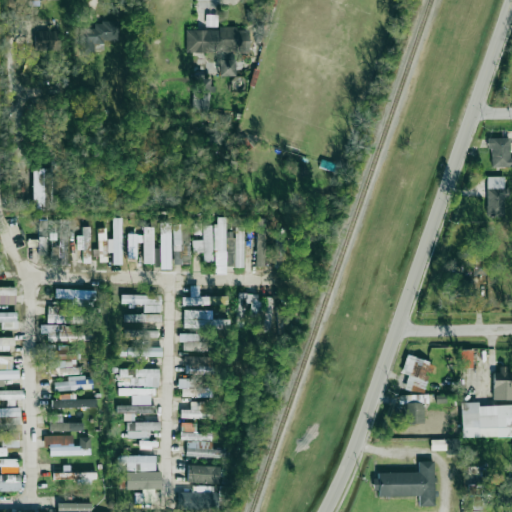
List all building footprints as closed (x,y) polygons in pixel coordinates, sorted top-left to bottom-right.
[(117,40),(117,22),(93,22),(93,28),(79,28),(79,54),(94,54),(94,44),(103,44),(103,40),(117,40)] [(185,52),(249,53),(250,29),(186,28),(185,52)] [(34,31),(33,49),(58,50),(59,31),(34,31)] [(233,76),(233,59),(217,59),(218,76),(233,76)] [(212,79),(196,77),(194,96),(193,96),(192,108),(208,109),(212,79)] [(491,148),(491,167),(510,167),(510,137),(487,138),(487,148),(491,148)] [(50,169),(31,169),(32,211),(50,210),(50,169)] [(504,177),(486,176),(486,216),(505,216),(506,188),(504,188),(504,177)] [(225,274),(226,217),(215,217),(213,273),(225,274)] [(122,264),(122,218),(113,218),(112,239),(108,239),(107,252),(112,252),(112,264),(122,264)] [(264,265),(266,218),(257,218),(255,265),(264,265)] [(38,254),(47,254),(46,219),(37,219),(38,254)] [(169,222),(161,222),(162,268),(169,267),(169,222)] [(193,234),(201,234),(202,222),(193,222),(193,234)] [(174,224),(173,262),(188,262),(188,225),(174,224)] [(202,226),(203,240),(192,240),(193,252),(204,251),(204,261),(213,261),(212,225),(202,226)] [(77,250),(82,250),(83,263),(91,263),(90,226),(82,227),(82,235),(76,235),(77,250)] [(99,261),(105,261),(105,253),(107,253),(106,227),(98,228),(99,261)] [(153,227),(143,227),(143,263),(153,263),(153,227)] [(227,237),(226,266),(243,267),(244,229),(235,229),(235,237),(227,237)] [(283,257),(284,235),(277,235),(276,257),(283,257)] [(153,266),(161,266),(161,248),(154,248),(153,266)] [(449,279),(450,294),(471,294),(471,278),(449,279)] [(182,305),(225,304),(225,297),(199,297),(198,285),(189,285),(190,297),(182,297),(182,305)] [(15,286),(0,286),(0,303),(16,304),(15,286)] [(71,305),(94,306),(95,291),(55,289),(55,298),(71,299),(71,305)] [(260,294),(238,293),(237,326),(246,327),(246,315),(260,316),(260,294)] [(160,295),(120,294),(120,305),(143,305),(143,312),(160,312),(160,295)] [(264,331),(272,331),(273,297),(264,297),(264,331)] [(46,322),(86,323),(87,314),(63,314),(63,307),(47,306),(46,322)] [(183,327),(219,328),(220,320),(212,320),(212,310),(183,310),(183,327)] [(17,312),(0,312),(0,322),(1,323),(1,328),(16,329),(17,312)] [(123,314),(123,322),(161,321),(160,314),(123,314)] [(71,332),(71,325),(40,325),(40,333),(46,333),(46,340),(92,340),(92,332),(71,332)] [(157,330),(124,329),(124,337),(157,337),(157,330)] [(204,334),(180,334),(180,350),(204,351),(204,334)] [(0,349),(7,349),(7,345),(14,345),(14,338),(0,337),(0,349)] [(161,357),(161,346),(121,347),(121,357),(161,357)] [(47,350),(48,359),(79,358),(79,349),(47,350)] [(472,349),(460,350),(460,368),(473,368),(472,349)] [(12,355),(0,355),(0,368),(12,369),(12,355)] [(432,362),(405,355),(401,373),(408,375),(404,389),(424,394),(432,362)] [(78,360),(47,361),(47,375),(78,375),(78,360)] [(185,373),(213,375),(213,366),(185,364),(185,373)] [(492,399),(511,400),(511,395),(511,373),(506,373),(506,366),(499,366),(499,372),(493,372),(492,399)] [(130,377),(130,386),(158,387),(158,369),(119,368),(119,377),(130,377)] [(18,370),(0,370),(0,378),(18,378),(18,370)] [(67,381),(54,381),(54,391),(86,389),(86,375),(67,376),(67,381)] [(129,377),(115,378),(115,386),(129,386),(129,377)] [(196,388),(196,379),(178,378),(177,389),(181,389),(181,396),(212,397),(212,388),(196,388)] [(154,387),(117,388),(118,395),(131,395),(131,404),(150,404),(149,395),(155,395),(154,387)] [(22,390),(0,390),(0,399),(22,399),(22,390)] [(423,424),(423,401),(418,401),(418,396),(402,395),(402,423),(423,424)] [(95,398),(50,400),(51,408),(95,407),(95,398)] [(190,409),(180,409),(180,418),(212,418),(212,410),(205,410),(205,402),(190,401),(190,409)] [(511,404),(477,406),(477,402),(460,402),(461,437),(511,436),(511,404)] [(116,404),(115,412),(123,413),(123,420),(133,421),(134,413),(154,414),(154,405),(116,404)] [(0,416),(20,416),(19,407),(0,407),(0,416)] [(49,431),(82,430),(82,422),(61,423),(61,414),(48,414),(49,431)] [(126,422),(126,438),(148,438),(148,430),(160,430),(159,421),(126,422)] [(196,423),(180,423),(180,440),(186,440),(185,456),(225,458),(225,450),(211,449),(212,433),(196,433),(196,423)] [(18,432),(0,431),(0,440),(1,440),(1,447),(18,447),(18,432)] [(49,455),(89,454),(89,437),(78,437),(79,446),(73,446),(72,435),(43,435),(43,447),(49,447),(49,455)] [(155,455),(118,456),(118,463),(126,463),(126,471),(155,470),(155,455)] [(0,472),(17,473),(17,459),(0,458),(0,472)] [(433,461),(418,461),(418,472),(374,473),(375,496),(419,495),(419,506),(434,506),(433,461)] [(219,466),(187,465),(187,482),(219,483),(219,466)] [(161,472),(126,471),(125,490),(134,490),(134,503),(154,503),(154,489),(161,489),(161,472)] [(95,473),(53,472),(53,479),(77,480),(77,482),(95,483),(95,473)] [(0,491),(19,491),(19,473),(0,473),(0,491)] [(467,485),(468,495),(471,495),(472,510),(485,509),(483,484),(467,485)] [(218,492),(207,492),(208,486),(196,486),(196,492),(178,491),(177,508),(217,509),(218,492)] [(56,511),(90,511),(90,503),(57,503),(56,511)]
